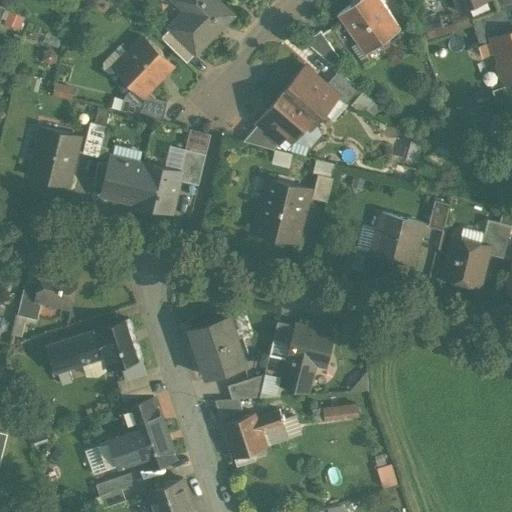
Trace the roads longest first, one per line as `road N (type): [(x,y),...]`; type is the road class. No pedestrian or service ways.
road 1 (residential): [(511,337),(145,248)]
road 2 (residential): [(231,511),(145,248)]
road 3 (residential): [(145,248),(0,215)]
road 4 (residential): [(295,0),(238,64),(219,121)]
